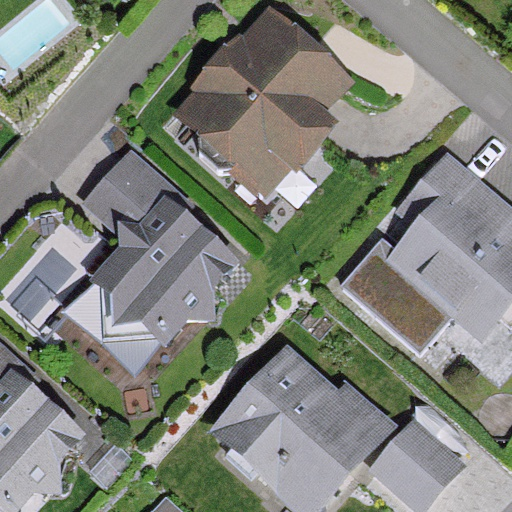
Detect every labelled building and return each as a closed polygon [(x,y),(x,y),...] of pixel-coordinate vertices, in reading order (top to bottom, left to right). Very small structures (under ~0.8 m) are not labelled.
[(200,138),(194,145),(195,159),(214,177),(229,176),(245,190),(275,156),(293,172),(323,138),(305,123),(333,92),(335,89),(268,30),(233,69),(223,60),(204,81),(214,90),(185,123),(200,138)] [(511,231),(439,169),(400,213),(422,233),(394,266),(439,304),(439,303),(454,315),(462,319),(472,323),(492,321),(507,309),(511,300),(511,231)] [(122,257),(95,289),(67,320),(129,376),(157,345),(175,325),(204,323),(203,294),(223,271),(160,215),(137,240),(121,242),(122,257)] [(372,445),(366,439),(283,365),(216,440),(272,490),(285,475),(319,505),(344,477),(372,445)] [(0,511),(9,511),(22,497),(50,496),(47,468),(69,443),(6,388),(0,394),(0,511)] [(411,431),(371,477),(410,511),(420,511),(456,471),(411,431)]
